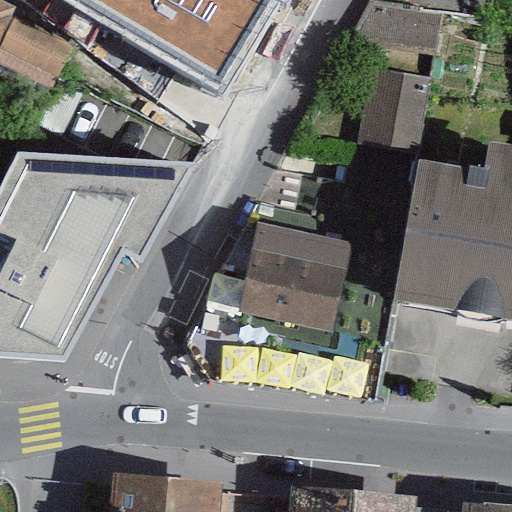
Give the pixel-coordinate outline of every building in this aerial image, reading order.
[(57,5),(50,0),(0,0),(0,9),(34,35),(57,5)] [(371,13),(348,53),(436,69),(446,23),(371,13)] [(74,59),(0,23),(0,74),(54,101),(74,59)] [(370,79),(355,145),(413,157),(428,92),(370,79)] [(0,258),(0,259),(0,360),(66,365),(124,257),(143,265),(197,168),(17,158),(0,192),(0,258)] [(400,305),(511,327),(511,176),(429,160),(400,305)] [(197,386),(370,408),(394,299),(364,272),(347,264),(356,230),(345,228),(245,211),(182,345),(197,386)] [(116,511),(211,511),(213,486),(120,478),(116,511)] [(265,491),(264,511),(412,511),(413,499),(265,491)] [(511,511),(511,504),(463,501),(462,511),(511,511)]
